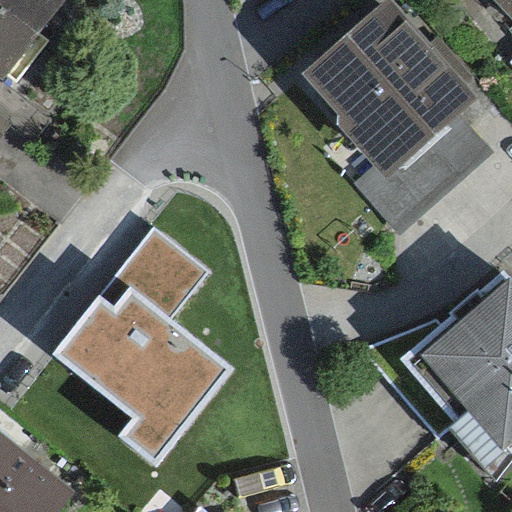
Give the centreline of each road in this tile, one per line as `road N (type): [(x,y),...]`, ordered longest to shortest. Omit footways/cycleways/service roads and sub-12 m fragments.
road 1 (residential): [(235,98),(333,511)]
road 2 (residential): [(0,346),(150,160),(235,98)]
